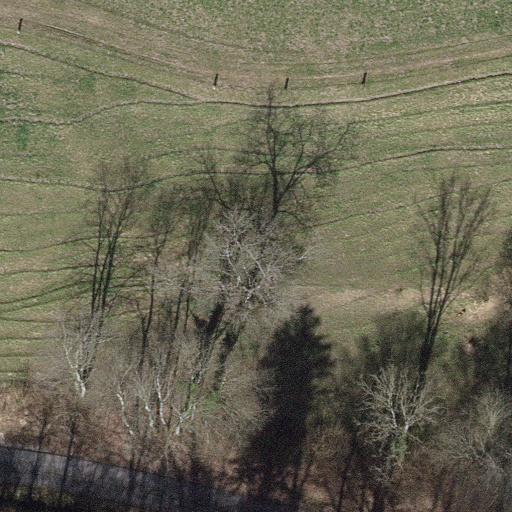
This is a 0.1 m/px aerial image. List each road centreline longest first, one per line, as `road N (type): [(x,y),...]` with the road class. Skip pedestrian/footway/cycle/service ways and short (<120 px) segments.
road 1 (track): [(511,41),(344,69),(275,71),(209,64),(0,2)]
road 2 (unclassified): [(227,511),(0,467)]
